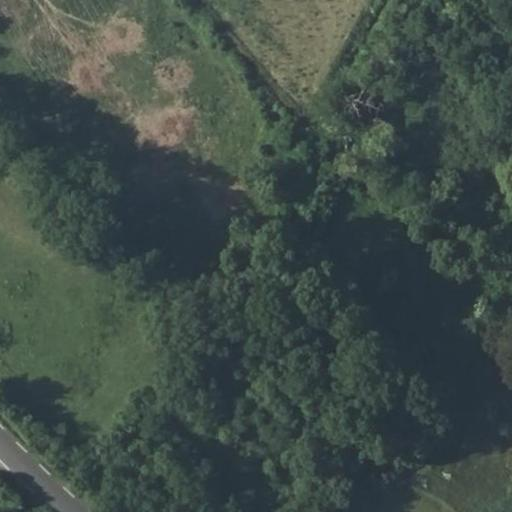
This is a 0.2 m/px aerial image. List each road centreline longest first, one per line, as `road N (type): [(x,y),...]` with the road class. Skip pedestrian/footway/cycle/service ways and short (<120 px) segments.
road 1 (track): [(81,511),(180,397),(270,359),(316,222),(363,141),(361,87),(380,0)]
road 2 (track): [(363,141),(448,97),(511,120)]
